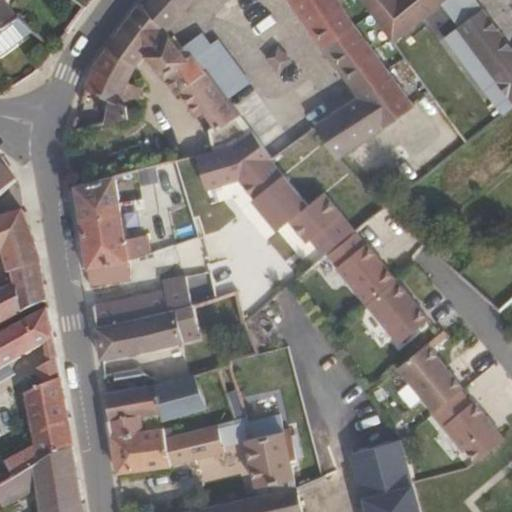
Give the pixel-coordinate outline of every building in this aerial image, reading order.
[(0,0),(0,32),(15,23),(0,2),(0,0)] [(84,11),(72,0),(60,0),(46,17),(65,35),(84,11)] [(411,106),(350,29),(332,0),(150,0),(142,9),(162,35),(193,0),(290,0),(323,48),(323,54),(346,86),(356,101),(313,130),(335,164),(383,128),(411,106)] [(511,73),(457,0),(357,0),(366,13),(388,42),(437,6),(455,29),(440,40),(498,117),(511,106),(511,73)] [(511,0),(511,1),(511,47),(473,0),(457,0),(511,73),(511,0)] [(162,35),(142,9),(138,5),(107,48),(132,68),(142,57),(175,92),(186,86),(202,77),(189,59),(183,62),(178,56),(162,35)] [(0,55),(29,34),(15,23),(0,32),(0,55)] [(259,130),(197,43),(178,56),(183,62),(189,59),(202,77),(205,74),(222,98),(241,124),(249,136),(259,130)] [(122,82),(132,68),(107,48),(88,73),(83,90),(110,101),(107,124),(127,119),(125,107),(138,103),(132,101),(114,93),(122,82)] [(231,59),(219,67),(234,90),(246,82),(231,59)] [(222,98),(205,74),(202,77),(186,86),(204,111),(222,98)] [(132,101),(138,88),(122,82),(114,93),(132,101)] [(267,161),(313,130),(356,101),(346,86),(305,113),(298,104),(259,130),(249,136),(267,161)] [(241,124),(222,98),(204,111),(219,130),(223,128),(227,134),(241,124)] [(305,212),(267,161),(249,136),(232,149),(198,157),(206,190),(241,182),(278,233),(289,224),(305,212)] [(0,194),(13,182),(0,167),(0,194)] [(118,207),(114,178),(73,188),(79,226),(100,223),(98,213),(118,207)] [(351,234),(340,220),(341,219),(323,197),(305,212),(289,224),(307,246),(312,242),(323,256),(351,234)] [(120,220),(118,207),(98,213),(100,223),(120,220)] [(39,274),(32,245),(19,209),(0,215),(0,256),(3,272),(7,272),(9,283),(0,287),(0,324),(43,300),(39,274)] [(130,281),(120,220),(100,223),(79,226),(89,289),(130,281)] [(395,284),(364,246),(363,247),(351,234),(323,256),(366,308),(395,284)] [(190,307),(183,277),(162,282),(163,293),(92,311),(94,330),(190,307)] [(427,322),(395,284),(366,308),(399,347),(427,322)] [(249,332),(278,305),(273,297),(244,321),(249,332)] [(199,340),(190,307),(94,330),(99,364),(199,340)] [(0,369),(40,346),(50,341),(44,309),(0,333),(0,369)] [(54,359),(50,341),(40,346),(45,365),(54,359)] [(463,390),(427,347),(398,370),(434,413),(461,392),(463,390)] [(66,421),(54,359),(45,365),(32,373),(37,388),(23,395),(31,439),(66,421)] [(238,404),(227,367),(217,370),(229,407),(238,404)] [(150,379),(135,369),(111,375),(114,388),(150,379)] [(229,407),(217,370),(197,375),(207,409),(217,407),(222,426),(235,422),(229,407)] [(207,409),(197,375),(155,386),(160,410),(162,421),(207,409)] [(160,410),(155,386),(104,397),(108,422),(138,415),(160,410)] [(505,441),(474,403),(471,406),(461,392),(434,413),(432,415),(464,454),(466,452),(477,464),(505,441)] [(162,421),(160,410),(138,415),(141,426),(162,421)] [(172,467),(166,441),(163,428),(142,432),(141,426),(138,415),(108,422),(116,474),(172,467)] [(281,432),(276,415),(244,424),(249,438),(249,439),(281,432)] [(249,438),(244,424),(243,420),(235,422),(222,426),(216,427),(221,446),(243,440),(249,438)] [(12,478),(70,445),(66,421),(31,439),(32,443),(3,460),(12,478)] [(221,446),(216,427),(166,441),(172,467),(195,460),(194,454),(221,448),(221,446)] [(296,486),(288,460),(294,458),(287,431),(281,432),(249,439),(249,438),(243,440),(258,496),(296,486)] [(418,511),(400,441),(353,457),(367,511),(418,511)] [(82,511),(70,445),(12,478),(0,485),(0,507),(36,487),(39,511),(82,511)] [(301,511),(296,486),(258,496),(188,511),(301,511)]
